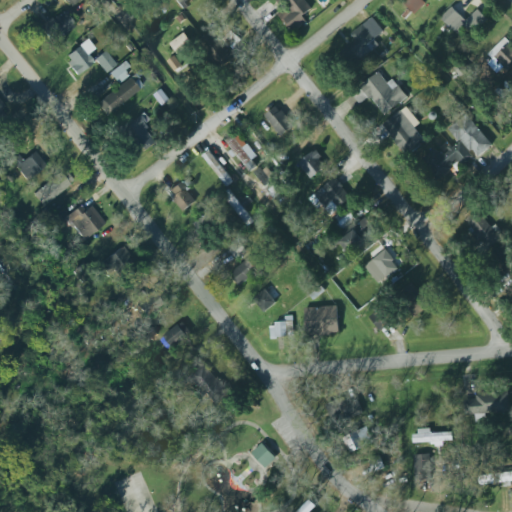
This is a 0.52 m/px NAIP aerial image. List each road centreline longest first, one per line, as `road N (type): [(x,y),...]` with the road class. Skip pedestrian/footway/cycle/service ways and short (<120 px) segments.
road 1 (residential): [(386,511),(326,467),(130,194),(0,40)]
road 2 (residential): [(511,351),(238,0)]
road 3 (residential): [(130,194),(360,0)]
road 4 (residential): [(264,372),(511,353)]
